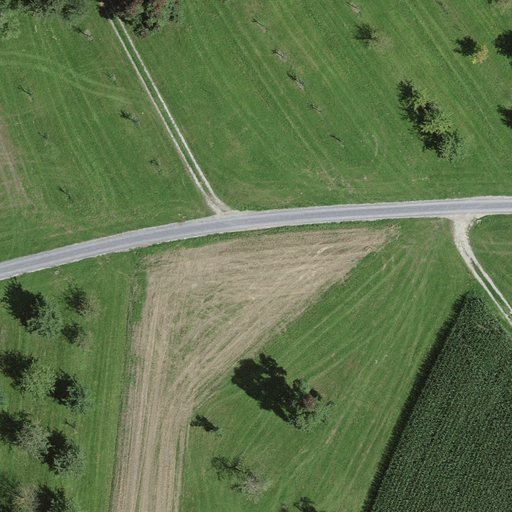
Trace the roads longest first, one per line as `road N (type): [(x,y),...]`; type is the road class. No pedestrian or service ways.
road 1 (track): [(511,207),(234,222),(0,271)]
road 2 (track): [(110,0),(234,222)]
road 3 (track): [(511,314),(470,261),(461,208)]
